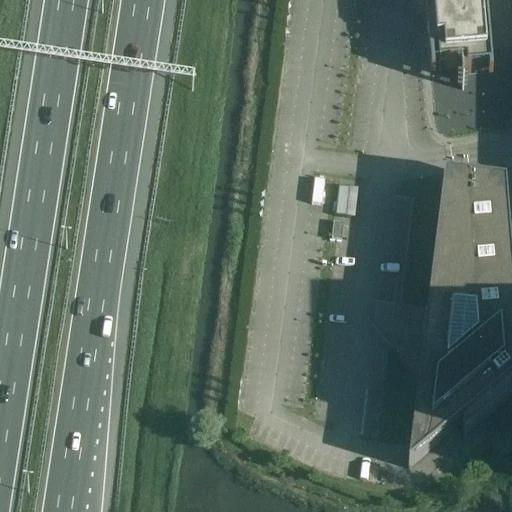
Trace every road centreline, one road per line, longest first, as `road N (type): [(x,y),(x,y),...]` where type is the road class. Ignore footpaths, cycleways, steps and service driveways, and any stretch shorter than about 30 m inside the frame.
road 1 (motorway): [(65,511),(142,0)]
road 2 (motorway): [(65,0),(0,423)]
